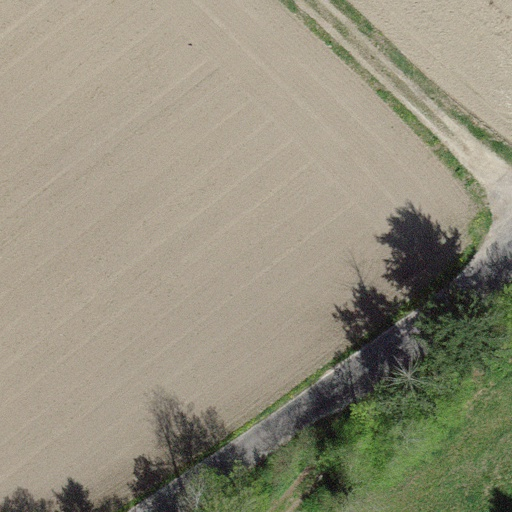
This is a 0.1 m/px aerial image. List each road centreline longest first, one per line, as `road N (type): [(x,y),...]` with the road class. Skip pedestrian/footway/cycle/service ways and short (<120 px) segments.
road 1 (residential): [(511,256),(158,511)]
road 2 (track): [(309,0),(511,188)]
